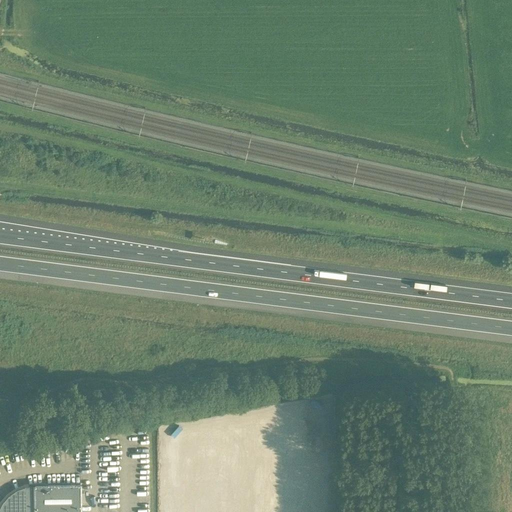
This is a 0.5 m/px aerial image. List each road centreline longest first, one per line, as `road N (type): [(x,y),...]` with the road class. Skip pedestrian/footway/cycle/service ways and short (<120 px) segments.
road 1 (track): [(507,244),(0,128)]
road 2 (motorway): [(511,301),(0,236)]
road 3 (motorway): [(0,264),(511,329)]
